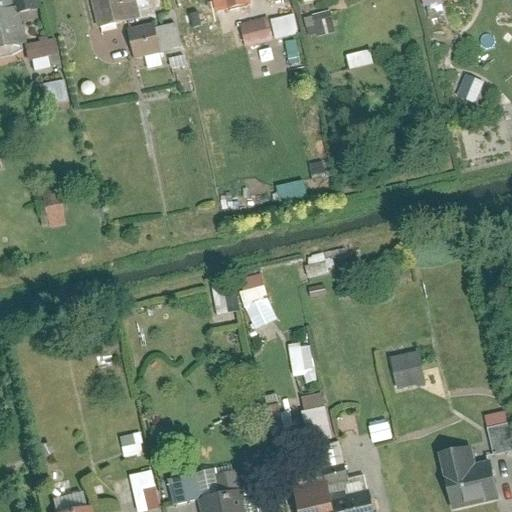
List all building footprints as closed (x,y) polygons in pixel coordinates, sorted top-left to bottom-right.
[(0,0),(0,46),(24,41),(16,12),(41,5),(39,0),(0,0)] [(90,0),(96,27),(141,16),(136,0),(90,0)] [(250,2),(249,0),(223,0),(226,8),(250,2)] [(335,31),(329,9),(312,14),(317,36),(335,31)] [(293,13),(268,20),(267,16),(240,24),(246,46),(298,32),(293,13)] [(153,23),(128,29),(135,57),(180,47),(174,23),(154,28),(153,23)] [(53,38),(23,46),(30,70),(59,62),(53,38)] [(303,57),(298,38),(284,42),(288,60),(303,57)] [(370,48),(347,54),(351,68),(373,62),(370,48)] [(470,73),(461,95),(481,104),(490,82),(470,73)] [(62,79),(37,85),(42,107),(67,101),(62,79)] [(301,180),(275,187),(280,205),(306,198),(301,180)] [(63,223),(60,201),(41,204),(45,226),(63,223)] [(257,328),(280,321),(266,274),(243,281),(257,328)] [(318,372),(315,343),(293,346),(297,374),(318,372)] [(418,350),(390,357),(398,388),(426,380),(418,350)] [(308,444),(331,438),(323,405),(300,410),(308,444)] [(511,431),(509,421),(484,427),(490,454),(511,448),(511,431)] [(375,425),(378,441),(396,439),(394,423),(375,425)] [(148,454),(144,434),(126,437),(129,457),(148,454)] [(485,459),(471,462),(466,444),(433,452),(448,511),(495,498),(485,459)] [(173,504),(198,497),(202,511),(244,511),(233,470),(216,474),(215,467),(167,478),(173,504)] [(141,511),(159,508),(150,470),(128,475),(137,511),(141,511)] [(372,511),(363,474),(331,483),(330,479),(292,489),(297,511),(372,511)] [(89,511),(88,504),(83,506),(79,492),(52,499),(55,511),(89,511)]
